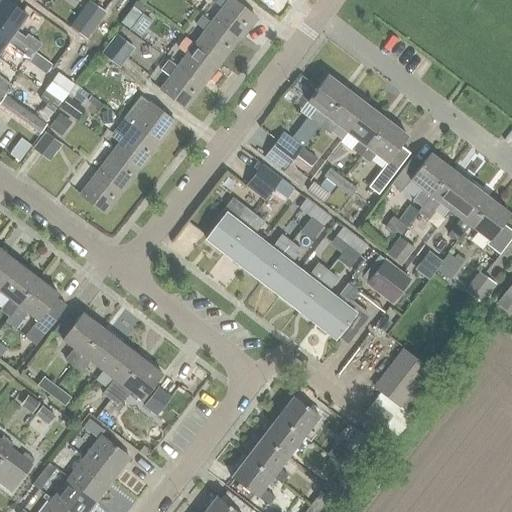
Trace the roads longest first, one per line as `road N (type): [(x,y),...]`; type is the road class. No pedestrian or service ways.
road 1 (residential): [(121,273),(320,19)]
road 2 (residential): [(511,163),(320,19)]
road 3 (residential): [(256,377),(121,273)]
road 4 (residential): [(153,511),(256,377)]
road 5 (residential): [(121,273),(0,182)]
road 6 (residential): [(350,398),(282,350),(256,377)]
